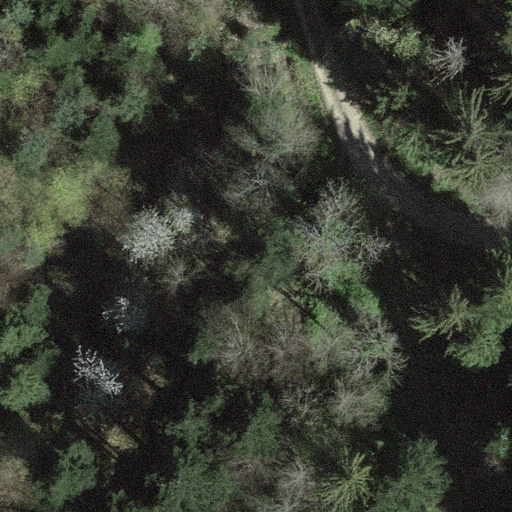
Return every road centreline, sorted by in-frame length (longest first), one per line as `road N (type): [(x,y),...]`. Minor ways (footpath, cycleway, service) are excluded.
road 1 (unclassified): [(306,0),(375,178),(459,511)]
road 2 (track): [(511,289),(445,458)]
road 3 (track): [(511,226),(447,218),(375,178)]
